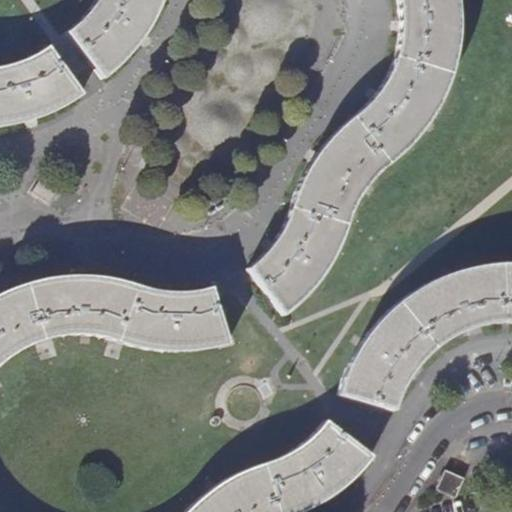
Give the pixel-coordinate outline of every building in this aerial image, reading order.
[(262,253),(247,269),(283,314),(308,292),(319,277),(331,259),(339,237),(347,214),(355,201),(365,188),(378,172),(389,159),(406,145),(421,127),(432,111),(445,84),(453,62),(456,41),(458,24),(456,0),(95,0),(85,15),(68,31),(103,77),(124,57),(137,41),(147,25),(155,9),(158,0),(396,0),(398,12),(398,36),(394,57),(387,76),(378,90),(365,106),(349,118),(331,136),(313,156),(299,180),(293,195),(288,213),(278,232),(265,250),(262,253)] [(63,105),(80,94),(47,47),(26,58),(11,63),(0,65),(0,125),(8,124),(25,120),(47,114),(63,105)] [(58,185),(42,173),(31,192),(48,203),(58,185)] [(511,264),(500,264),(469,268),(441,277),(418,289),(400,302),(385,315),(372,330),(357,353),(347,371),(338,394),(395,410),(408,381),(420,366),(438,351),(451,342),(472,333),(496,328),(511,327),(511,264)] [(344,484),(371,458),(325,423),(309,438),(292,449),(272,460),(250,469),(224,481),(203,497),(189,505),(183,511),(0,511),(0,366),(6,360),(23,349),(39,342),(53,339),(72,335),(85,336),(113,338),(129,346),(149,349),(167,352),(187,353),(207,350),(229,346),(212,288),(190,292),(159,291),(134,285),(117,278),(97,276),(81,274),(59,275),(34,278),(12,286),(0,292),(0,511),(296,511),(315,504),(344,484)] [(446,469),(437,487),(455,496),(464,477),(446,469)]
